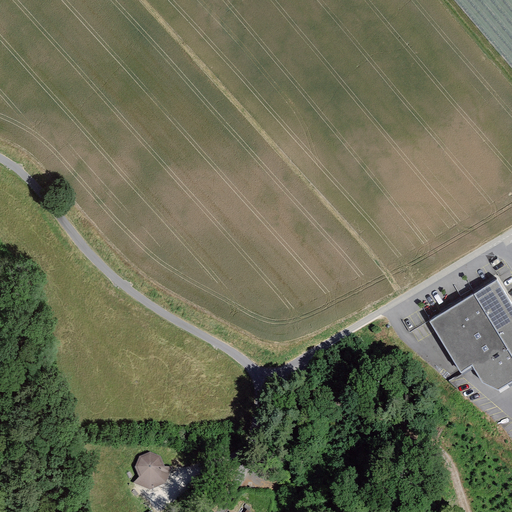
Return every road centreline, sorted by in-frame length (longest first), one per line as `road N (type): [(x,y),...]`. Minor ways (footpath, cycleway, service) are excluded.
road 1 (unclassified): [(268,379),(94,266),(65,218),(0,154)]
road 2 (unclassified): [(268,379),(511,231)]
road 3 (unclassified): [(214,511),(268,379)]
